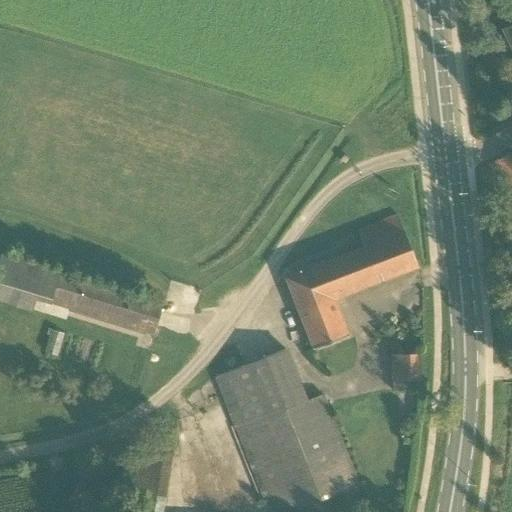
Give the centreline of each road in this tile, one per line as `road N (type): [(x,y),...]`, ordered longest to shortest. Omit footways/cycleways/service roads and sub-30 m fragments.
road 1 (track): [(0,453),(83,438),(156,402),(245,305),(337,183),(368,166),(421,157)]
road 2 (primary): [(448,511),(464,364),(444,157)]
road 3 (primary): [(444,157),(427,0)]
